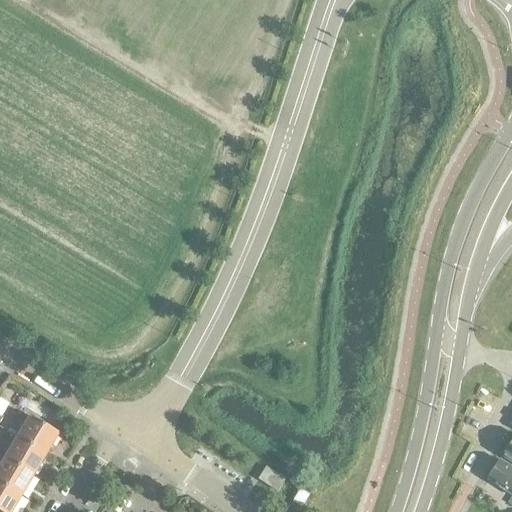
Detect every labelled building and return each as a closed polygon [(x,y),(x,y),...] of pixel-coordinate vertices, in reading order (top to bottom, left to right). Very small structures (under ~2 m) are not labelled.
[(31,416),(19,437),(47,455),(60,433),(31,416)] [(19,437),(6,458),(35,475),(47,455),(19,437)] [(511,462),(511,439),(502,457),(511,462)] [(6,458),(0,468),(0,482),(22,496),(35,475),(6,458)] [(511,470),(500,463),(488,481),(511,496),(511,470)] [(258,480),(278,493),(286,480),(266,467),(258,480)] [(0,511),(1,511),(12,511),(22,496),(0,482),(0,511)] [(300,490),(293,502),(301,507),(309,495),(300,490)]
